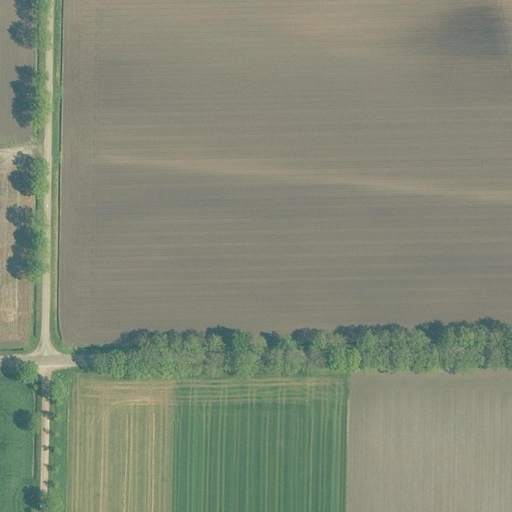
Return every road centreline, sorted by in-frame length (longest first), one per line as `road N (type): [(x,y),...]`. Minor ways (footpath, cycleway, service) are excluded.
road 1 (tertiary): [(44,361),(511,353)]
road 2 (unclassified): [(44,361),(49,0)]
road 3 (track): [(43,511),(44,361)]
